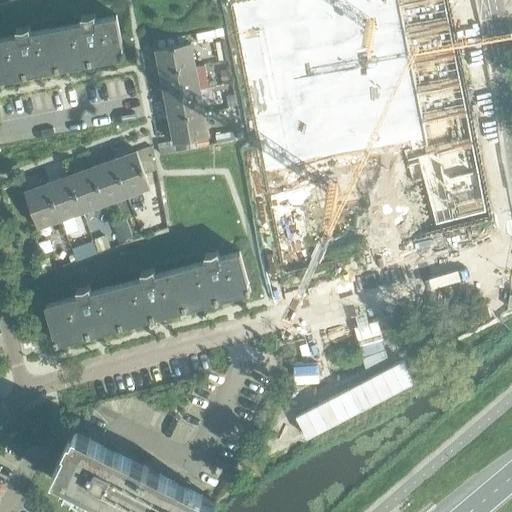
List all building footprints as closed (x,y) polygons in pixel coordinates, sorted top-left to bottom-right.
[(444,0),(260,0),(233,5),(288,289),(490,235),(444,0)] [(82,21),(56,26),(64,66),(124,55),(116,14),(95,18),(94,12),(87,15),(81,14),(82,21)] [(0,78),(64,66),(56,26),(30,31),(29,24),(22,28),(15,27),(17,34),(0,36),(0,78)] [(190,41),(155,48),(160,72),(195,65),(190,41)] [(195,65),(160,72),(164,95),(200,88),(195,65)] [(232,82),(229,69),(220,71),(223,84),(232,82)] [(200,88),(164,95),(169,119),(204,112),(202,99),(200,88)] [(237,106),(235,93),(226,95),(228,107),(237,106)] [(173,140),(158,143),(161,155),(191,149),(189,139),(195,138),(197,146),(210,143),(204,112),(169,119),(173,140)] [(234,139),(232,131),(214,135),(215,143),(234,139)] [(155,159),(152,146),(137,151),(150,187),(159,183),(155,159)] [(114,158),(127,195),(150,187),(137,151),(136,150),(114,158)] [(114,158),(91,166),(105,203),(127,195),(114,158)] [(105,203),(91,166),(69,174),(82,211),(105,203)] [(69,174),(46,182),(60,219),(82,211),(69,174)] [(60,219),(46,182),(24,190),(37,227),(60,219)] [(130,230),(117,235),(120,242),(133,238),(130,230)] [(87,256),(83,245),(72,249),(76,260),(87,256)] [(183,264),(194,304),(250,289),(239,250),(219,255),(217,249),(211,252),(204,252),(206,258),(183,264)] [(51,268),(47,256),(33,261),(37,273),(51,268)] [(142,276),(119,282),(130,322),(194,304),(183,264),(155,272),(153,266),(147,270),(140,270),(142,276)] [(130,322),(119,282),(90,290),(89,283),(82,287),(76,287),(78,293),(45,302),(56,342),(130,322)] [(130,457),(116,450),(117,448),(104,442),(103,444),(90,437),(88,442),(76,436),(78,431),(74,429),(52,473),(124,509),(146,465),(141,463),(139,468),(128,462),(130,457)] [(202,493),(188,487),(189,485),(177,479),(176,480),(162,473),(159,478),(148,472),(150,468),(146,465),(124,509),(129,511),(211,511),(217,501),(214,499),(212,504),(199,498),(202,493)]
